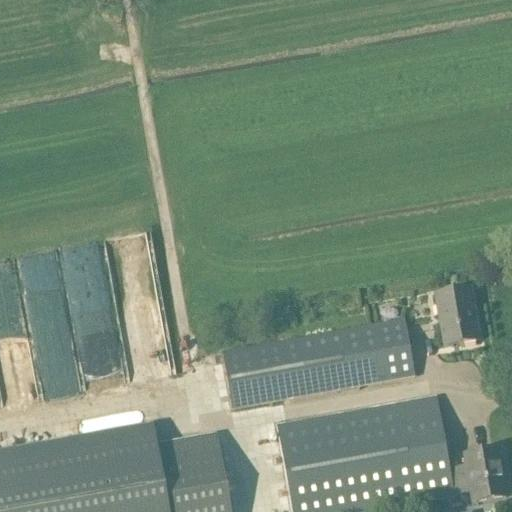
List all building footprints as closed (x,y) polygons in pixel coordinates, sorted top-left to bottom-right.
[(468,292),(434,299),(443,350),(477,344),(468,292)] [(230,412),(412,379),(403,324),(221,356),(230,412)] [(87,393),(122,386),(119,370),(118,370),(114,351),(80,359),(87,393)] [(435,400),(278,428),(293,511),(377,511),(453,499),(453,497),(470,494),(472,506),(506,500),(497,452),(463,458),(465,469),(448,472),(435,400)] [(152,430),(0,456),(0,511),(227,511),(215,439),(155,449),(152,430)]
